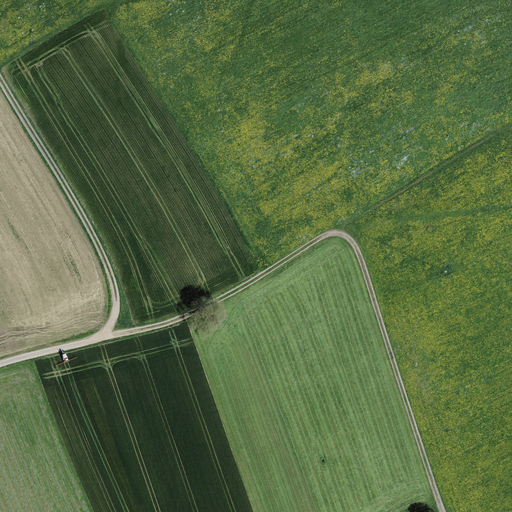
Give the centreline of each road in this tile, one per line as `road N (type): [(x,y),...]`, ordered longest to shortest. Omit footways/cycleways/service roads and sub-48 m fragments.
road 1 (track): [(441,511),(360,258),(340,236),(196,316),(93,337)]
road 2 (track): [(0,75),(113,264)]
road 3 (unclassified): [(0,363),(116,326),(122,307),(113,264)]
